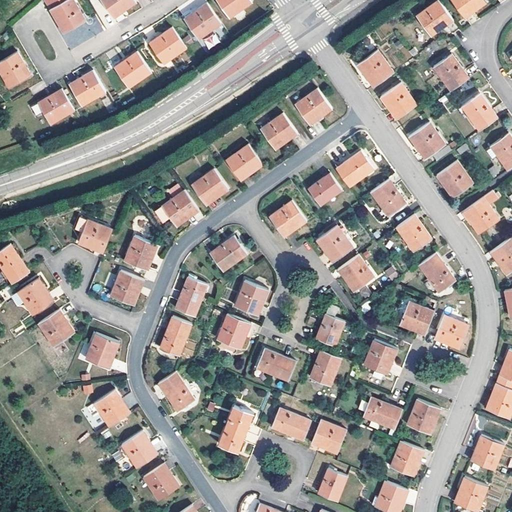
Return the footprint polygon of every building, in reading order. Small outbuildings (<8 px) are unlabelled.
[(76,0),(67,0),(58,5),(66,19),(61,22),(66,32),(88,19),(76,0)] [(126,5),(128,8),(138,1),(137,0),(103,0),(112,13),(126,5)] [(253,0),(219,0),(231,16),(254,1),(253,0)] [(433,34),(442,27),(439,23),(452,14),(442,0),(437,0),(419,14),(433,34)] [(454,0),(464,13),(475,5),(478,8),(488,0),(487,0),(454,0)] [(209,2),(187,18),(201,38),(224,22),(209,2)] [(66,19),(58,5),(53,8),(61,22),(66,19)] [(115,17),(128,8),(126,5),(112,13),(115,17)] [(464,13),(466,16),(478,8),(475,5),(464,13)] [(442,27),(455,18),(452,14),(439,23),(442,27)] [(175,27),(152,43),(167,62),(189,47),(175,27)] [(208,49),(220,41),(214,32),(202,40),(208,49)] [(380,48),(359,63),(366,72),(369,70),(379,82),(396,70),(380,48)] [(19,51),(0,62),(0,66),(12,88),(33,75),(19,51)] [(140,51),(117,67),(131,87),(154,71),(140,51)] [(454,52),(435,65),(453,89),(471,76),(454,52)] [(96,70),(72,83),(84,105),(108,91),(96,70)] [(366,72),(375,85),(379,82),(369,70),(366,72)] [(403,80),(383,95),(390,106),(392,104),(394,103),(403,114),(419,103),(403,80)] [(64,87),(41,101),(53,122),(77,108),(64,87)] [(321,111),(324,115),(335,107),(320,88),(298,103),(309,119),(317,114),(321,111)] [(481,91),(464,105),(481,129),(499,116),(494,108),(481,91)] [(390,106),(399,117),(403,114),(394,103),(392,104),(390,106)] [(309,119),(312,123),(324,115),(321,111),(317,114),(309,119)] [(278,148),(288,140),(286,137),(289,135),(298,129),(285,112),(263,128),(278,148)] [(431,120),(411,135),(418,144),(421,141),(430,154),(447,142),(431,120)] [(286,137),(288,140),(300,132),(298,129),(289,135),(286,137)] [(511,133),(510,131),(492,144),(510,168),(511,166),(511,133)] [(418,144),(427,157),(430,154),(421,141),(418,144)] [(229,159),(240,176),(247,170),(251,167),(255,171),(265,163),(251,143),(229,159)] [(363,149),(338,167),(352,185),(376,167),(363,149)] [(459,158),(443,170),(451,182),(447,185),(455,195),(474,181),(459,158)] [(243,179),(255,171),(251,167),(247,170),(240,176),(243,179)] [(217,191),(220,195),(230,188),(216,168),(194,183),(205,199),(208,198),(217,191)] [(451,182),(443,170),(439,173),(447,185),(451,182)] [(332,172),(311,188),(323,204),(344,189),(332,172)] [(390,177),(373,190),(391,214),(408,202),(390,177)] [(167,190),(171,196),(182,189),(178,183),(167,190)] [(179,224),(188,218),(186,214),(198,204),(187,189),(164,204),(179,224)] [(495,189),(470,207),(477,219),(475,221),(474,221),(481,232),(501,218),(491,203),(502,195),(499,190),(497,192),(495,189)] [(205,199),(208,204),(220,195),(217,191),(208,198),(205,199)] [(294,200),(272,217),(284,232),(296,223),(297,226),(299,227),(309,220),(294,200)] [(186,214),(188,218),(201,209),(198,204),(186,214)] [(470,207),(467,209),(475,221),(477,219),(470,207)] [(416,212),(398,225),(416,249),(434,236),(416,212)] [(80,242),(91,246),(93,241),(101,244),(100,247),(104,249),(106,249),(115,229),(89,218),(82,216),(78,228),(84,231),(80,242)] [(284,232),(287,236),(299,227),(297,226),(296,223),(284,232)] [(339,224),(318,238),(327,249),(335,261),(355,246),(339,224)] [(137,234),(127,260),(145,267),(147,264),(151,254),(155,255),(160,243),(137,234)] [(236,234),(212,252),(224,269),(248,252),(236,234)] [(511,236),(496,247),(504,259),(500,262),(507,272),(511,269),(511,236)] [(91,246),(105,252),(106,249),(104,249),(100,247),(101,244),(93,241),(91,246)] [(13,242),(0,250),(0,258),(15,281),(32,270),(13,242)] [(496,247),(492,250),(500,262),(504,259),(496,247)] [(437,251),(420,263),(441,290),(457,278),(437,251)] [(360,253),(343,265),(352,276),(348,279),(356,290),(376,275),(360,253)] [(150,269),(155,255),(151,254),(147,264),(145,267),(150,269)] [(343,265),(340,267),(348,279),(352,276),(343,265)] [(138,286),(142,277),(123,270),(113,295),(137,303),(141,293),(136,291),(138,286)] [(190,275),(178,306),(197,314),(209,282),(190,275)] [(48,287),(42,277),(21,291),(36,314),(52,302),(44,290),(48,287)] [(136,291),(141,293),(146,279),(142,277),(138,286),(136,291)] [(247,279),(237,304),(255,312),(261,298),(265,300),(270,288),(247,279)] [(52,302),(56,300),(48,287),(44,290),(52,302)] [(261,298),(255,312),(260,314),(265,300),(261,298)] [(411,300),(402,323),(412,328),(413,326),(414,324),(428,329),(436,310),(411,300)] [(332,303),(318,337),(337,345),(347,320),(336,316),(340,307),(332,303)] [(76,331),(70,321),(66,323),(61,316),(65,313),(62,309),(61,308),(40,321),(55,344),(76,331)] [(229,312),(219,338),(241,347),(246,336),(242,334),(248,319),(229,312)] [(65,313),(61,316),(66,323),(70,321),(65,313)] [(175,314),(162,345),(181,353),(194,322),(175,314)] [(446,314),(438,333),(451,338),(450,340),(449,342),(461,347),(471,324),(446,314)] [(242,334),(246,336),(252,321),(248,319),(242,334)] [(412,328),(427,333),(428,329),(414,324),(413,326),(412,328)] [(89,357),(107,365),(112,352),(117,354),(123,342),(100,332),(89,357)] [(436,337),(449,342),(450,340),(451,338),(438,333),(436,337)] [(376,339),(366,364),(383,371),(389,357),(391,358),(394,359),(399,348),(376,339)] [(267,347),(259,367),(291,379),(298,360),(267,347)] [(322,348),(312,376),(332,384),(343,356),(322,348)] [(107,365),(112,367),(117,354),(112,352),(107,365)] [(383,371),(388,373),(394,359),(391,358),(389,357),(383,371)] [(507,359),(501,373),(506,375),(511,361),(507,359)] [(178,369),(161,381),(180,409),(197,398),(178,369)] [(511,386),(511,377),(506,375),(501,373),(498,382),(503,384),(511,386)] [(498,382),(493,395),(498,397),(503,384),(498,382)] [(92,384),(82,386),(84,394),(93,393),(92,384)] [(493,395),(488,407),(510,416),(511,412),(511,386),(503,384),(498,397),(493,395)] [(153,387),(160,398),(165,395),(157,385),(153,387)] [(121,402),(125,399),(117,388),(97,402),(112,425),(129,413),(121,402)] [(372,395),(389,402),(389,400),(390,399),(371,391),(361,413),(365,414),(372,395)] [(372,395),(365,414),(396,427),(404,408),(389,402),(372,395)] [(419,397),(409,423),(432,433),(437,420),(434,419),(432,418),(437,405),(419,397)] [(121,402),(129,413),(132,411),(125,399),(121,402)] [(256,413),(237,405),(229,424),(248,432),(256,413)] [(437,420),(442,407),(437,405),(432,418),(434,419),(437,420)] [(281,406),(274,426),(306,438),(313,419),(281,406)] [(323,418),(315,439),(329,444),(328,447),(339,452),(348,429),(323,418)] [(229,424),(222,443),(241,451),(248,432),(229,424)] [(255,444),(262,428),(252,424),(245,440),(255,444)] [(149,443),(153,441),(145,430),(124,443),(140,467),(157,455),(151,446),(149,443)] [(477,452),(474,459),(495,468),(505,442),(482,433),(478,444),(480,445),(483,446),(479,453),(477,452)] [(315,439),(314,442),(328,447),(329,444),(315,439)] [(402,440),(393,464),(416,474),(420,463),(417,462),(415,461),(420,447),(402,440)] [(151,446),(157,455),(160,453),(153,441),(149,443),(151,446)] [(477,452),(479,453),(483,446),(480,445),(478,444),(472,458),(474,459),(477,452)] [(417,462),(420,463),(425,449),(420,447),(415,461),(417,462)] [(171,477),(175,474),(167,462),(163,464),(171,477)] [(171,477),(163,464),(146,475),(161,499),(182,485),(175,474),(171,477)] [(331,467),(320,492),(339,500),(350,475),(331,467)] [(466,475),(462,486),(464,487),(466,487),(460,502),(479,509),(488,484),(466,475)] [(408,488),(387,479),(377,505),(395,511),(400,511),(404,503),(402,502),(400,501),(403,494),(406,495),(408,488)] [(464,487),(462,486),(456,501),(460,502),(466,487),(464,487)] [(403,494),(400,501),(402,502),(404,503),(410,489),(408,488),(406,495),(403,494)] [(284,511),(261,502),(257,511),(284,511)]
